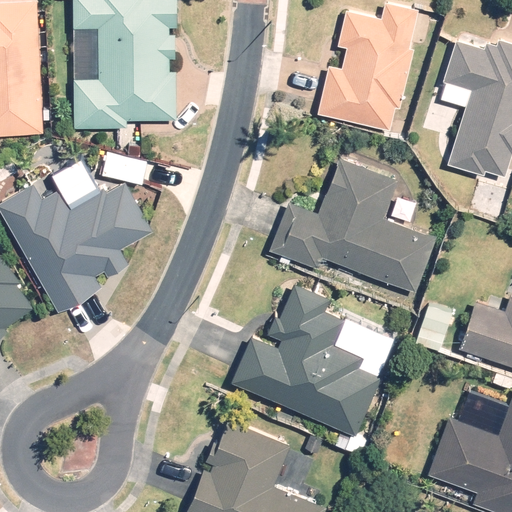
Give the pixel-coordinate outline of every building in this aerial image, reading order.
[(0,0),(0,130),(46,128),(39,0),(0,0)] [(130,113),(178,112),(177,20),(183,20),(182,0),(76,0),(77,21),(102,21),(103,74),(79,74),(80,119),(131,118),(130,113)] [(332,60),(321,107),(392,123),(397,100),(402,102),(416,43),(412,42),(421,3),(407,0),(387,0),(385,13),(350,4),(342,40),(351,42),(346,63),(332,60)] [(508,172),(511,158),(511,35),(492,30),(488,43),(460,35),(448,75),(475,84),(453,156),(508,172)] [(325,250),(419,287),(440,234),(387,213),(402,175),(344,152),(322,207),(294,196),(275,245),(320,262),(325,250)] [(36,178),(1,197),(62,305),(105,281),(102,275),(131,258),(123,243),(155,225),(127,176),(111,185),(108,180),(74,199),(64,182),(44,193),(36,178)] [(0,335),(11,328),(7,322),(39,301),(3,249),(0,251),(0,335)] [(254,331),(236,374),(360,427),(385,370),(364,361),(369,350),(337,336),(347,314),(328,306),(334,292),(300,278),(287,307),(276,302),(266,325),(285,334),(281,342),(254,331)] [(479,294),(463,341),(511,358),(511,291),(508,304),(479,294)] [(423,318),(415,337),(441,348),(449,329),(423,318)] [(453,410),(432,467),(480,485),(476,497),(511,510),(511,402),(503,428),(453,410)] [(206,464),(188,508),(197,511),(323,511),(328,502),(275,480),(292,441),(233,417),(212,467),(206,464)]
